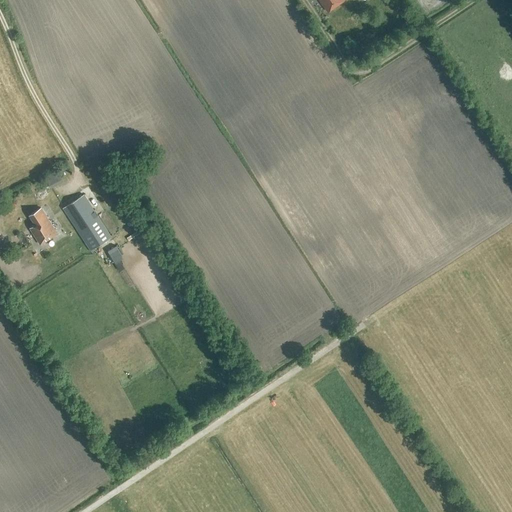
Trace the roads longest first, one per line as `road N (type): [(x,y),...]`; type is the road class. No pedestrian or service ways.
road 1 (track): [(363,324),(85,511)]
road 2 (track): [(298,0),(346,67),(364,70),(473,0)]
road 3 (track): [(95,184),(31,93),(0,17)]
